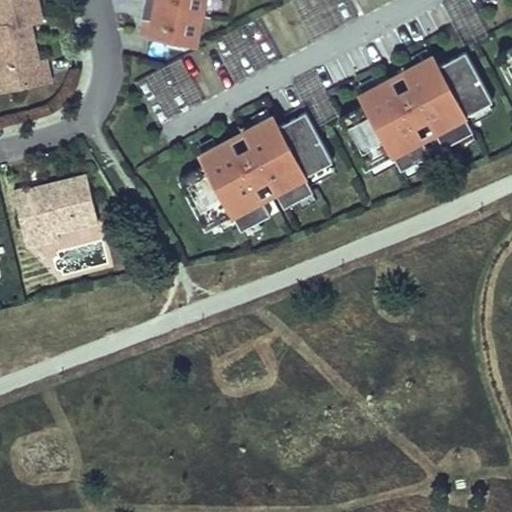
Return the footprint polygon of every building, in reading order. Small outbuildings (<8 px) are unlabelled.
[(36,46),(34,39),(25,33),(23,23),(30,22),(42,19),(37,0),(0,0),(0,71),(14,69),(18,86),(51,79),(47,60),(39,62),(36,46)] [(143,0),(140,18),(145,19),(142,35),(195,46),(204,0),(143,0)] [(23,23),(25,33),(34,39),(30,22),(23,23)] [(511,47),(496,56),(511,85),(511,47)] [(365,104),(338,119),(365,169),(392,154),(400,170),(430,154),(415,128),(429,120),(443,147),(473,131),(465,116),(492,101),(465,51),(437,66),(432,55),(402,71),(415,95),(402,102),(389,78),(359,94),(365,104)] [(159,120),(201,101),(183,60),(141,79),(159,120)] [(14,69),(0,71),(0,85),(1,90),(18,86),(14,69)] [(205,164),(178,178),(205,229),(232,214),(240,229),(270,214),(255,187),(269,180),(283,207),(313,191),(305,175),(332,161),(305,110),(277,125),(272,115),(242,131),(255,154),(242,162),(229,138),(199,153),(205,164)] [(54,231),(95,219),(82,173),(55,181),(34,187),(37,197),(29,199),(26,187),(9,192),(23,240),(54,231)] [(54,231),(23,240),(25,247),(56,238),(54,231)]
